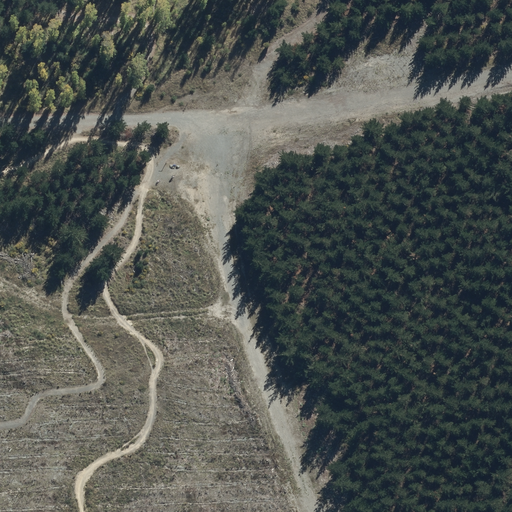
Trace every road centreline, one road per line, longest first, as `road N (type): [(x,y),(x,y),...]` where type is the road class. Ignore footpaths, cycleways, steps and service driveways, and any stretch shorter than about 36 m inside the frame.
road 1 (unclassified): [(0,124),(216,119),(511,74)]
road 2 (track): [(216,119),(209,160),(220,241),(318,511)]
road 3 (track): [(328,0),(269,57),(251,115)]
